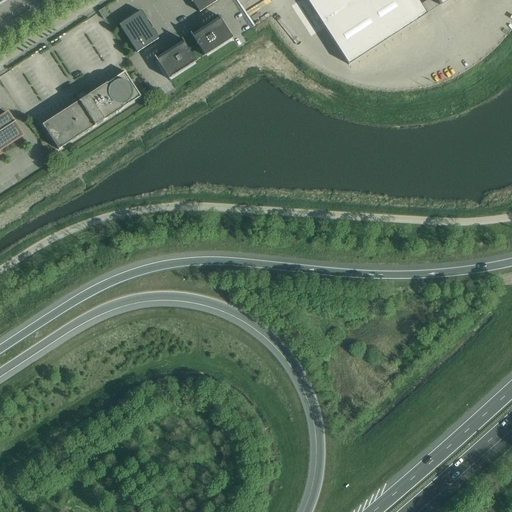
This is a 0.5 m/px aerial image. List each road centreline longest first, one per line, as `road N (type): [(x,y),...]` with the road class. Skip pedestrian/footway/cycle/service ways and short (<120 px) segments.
road 1 (motorway): [(511,261),(401,274),(171,263),(89,291),(0,349)]
road 2 (unclassified): [(0,269),(83,224),(160,207),(468,221),(511,216)]
road 3 (motorway): [(0,371),(113,304),(179,295),(238,313),(282,350),(316,412),(318,476),(306,511)]
road 4 (motorway): [(511,387),(370,511)]
road 5 (motorway): [(415,511),(511,429)]
